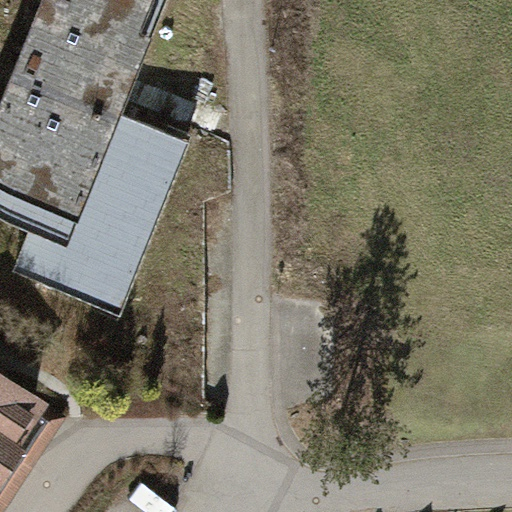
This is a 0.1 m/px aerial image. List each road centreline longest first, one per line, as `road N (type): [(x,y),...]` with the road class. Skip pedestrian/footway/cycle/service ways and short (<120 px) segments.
road 1 (residential): [(242,505),(375,475),(511,467)]
road 2 (residential): [(242,505),(136,456),(79,451),(18,474),(0,492)]
